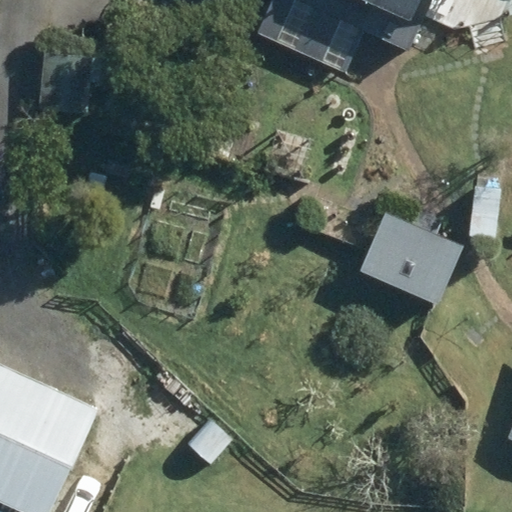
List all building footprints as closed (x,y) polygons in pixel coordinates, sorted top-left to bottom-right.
[(285,0),(266,39),(349,80),(381,14),(417,32),(426,14),(454,28),(467,0),(285,0)] [(93,56),(35,56),(35,118),(93,118),(93,56)] [(117,89),(107,128),(234,163),(245,124),(117,89)] [(383,221),(362,275),(444,306),(465,252),(383,221)] [(56,511),(104,409),(0,361),(0,501),(23,511),(56,511)] [(511,443),(511,418),(503,440),(511,443)]
